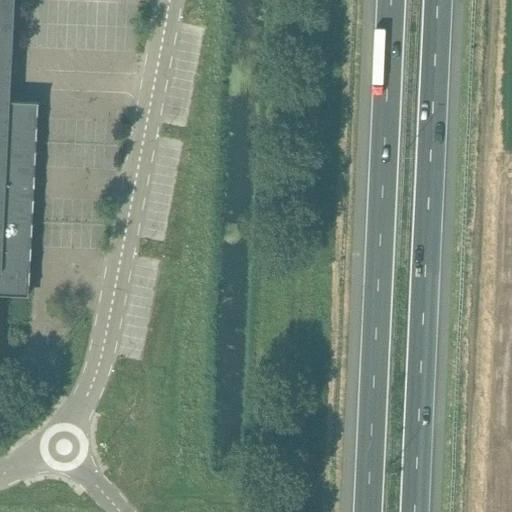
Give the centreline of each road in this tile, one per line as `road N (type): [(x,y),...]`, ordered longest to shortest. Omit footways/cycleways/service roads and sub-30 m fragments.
road 1 (motorway): [(389,0),(365,511)]
road 2 (motorway): [(419,511),(441,0)]
road 3 (unclassified): [(61,443),(102,348),(169,0)]
